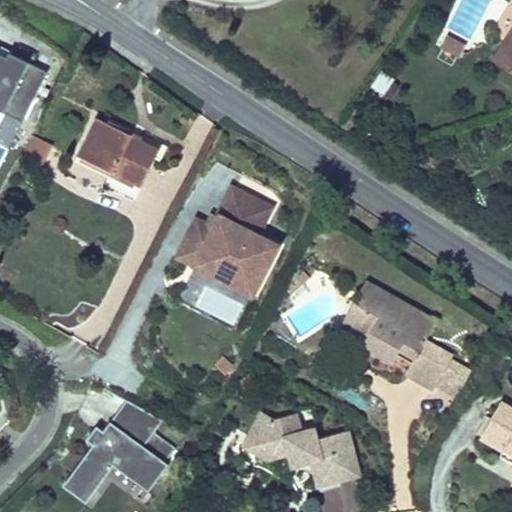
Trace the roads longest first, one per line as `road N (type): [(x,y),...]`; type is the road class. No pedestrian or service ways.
road 1 (tertiary): [(127,32),(511,285)]
road 2 (residential): [(0,474),(35,439),(48,403),(39,363),(0,331)]
road 3 (unknown): [(167,0),(258,8),(286,0)]
